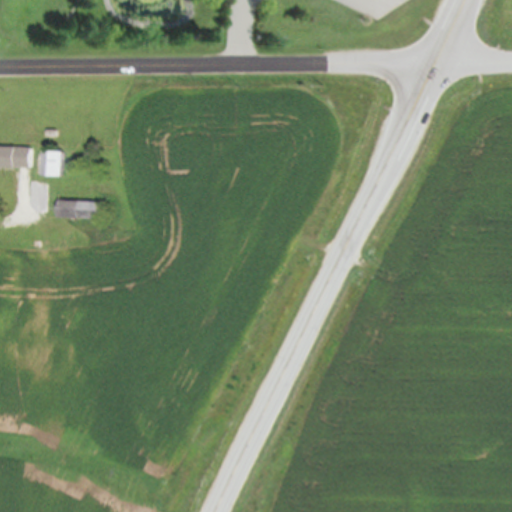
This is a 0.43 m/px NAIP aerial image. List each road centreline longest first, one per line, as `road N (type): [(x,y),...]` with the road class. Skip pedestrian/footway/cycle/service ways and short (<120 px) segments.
road 1 (primary): [(464,0),(218,511)]
road 2 (tertiary): [(0,65),(436,60)]
